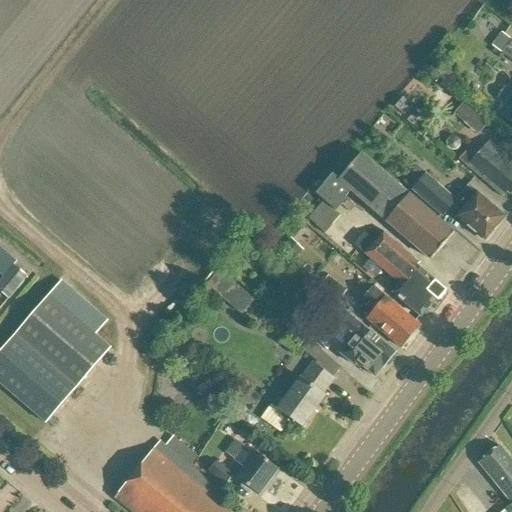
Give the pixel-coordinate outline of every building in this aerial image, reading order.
[(501,55),(511,42),(501,34),(491,47),(501,55)] [(502,55),(511,62),(511,41),(502,55)] [(459,111),(480,133),(488,125),(467,103),(459,111)] [(511,106),(502,119),(511,126),(511,106)] [(459,161),(502,199),(507,192),(511,196),(511,195),(511,163),(489,143),(477,157),(469,150),(459,161)] [(351,193),(431,262),(454,235),(361,155),(339,181),(333,176),(316,196),(324,203),(308,221),(325,235),(341,217),(336,213),(343,205),(341,204),(351,193)] [(471,230),(485,242),(505,218),(491,207),(492,206),(469,186),(455,202),(426,176),(413,192),(443,218),(451,208),(460,216),(457,220),(470,231),(471,230)] [(438,282),(437,284),(417,267),(420,264),(385,234),(365,256),(400,286),(393,295),(421,319),(436,301),(439,304),(450,292),(438,282)] [(0,294),(8,301),(27,278),(13,266),(0,281),(0,294)] [(240,288),(220,271),(207,287),(227,304),(240,288)] [(61,282),(0,353),(0,384),(46,425),(110,350),(95,337),(108,322),(61,282)] [(366,321),(401,350),(420,327),(373,288),(362,302),(374,312),(366,321)] [(358,364),(375,379),(395,354),(338,307),(329,318),(350,335),(344,342),(349,346),(341,356),(355,368),(358,364)] [(267,325),(273,317),(264,310),(257,317),(267,325)] [(283,319),(310,342),(318,332),(291,310),(283,319)] [(324,355),(306,340),(298,349),(316,365),(324,355)] [(280,436),(291,421),(303,430),(326,398),(323,395),(334,380),(313,364),(302,380),(301,379),(276,413),(270,408),(260,422),(280,436)] [(227,511),(218,504),(223,497),(188,468),(196,458),(172,439),(165,448),(159,444),(115,500),(129,511),(227,511)] [(237,480),(259,497),(278,471),(246,447),(234,463),(244,470),(237,480)] [(511,503),(511,505),(504,511),(511,511),(511,464),(499,449),(480,464),(511,503)] [(208,473),(224,487),(231,478),(215,464),(208,473)]
